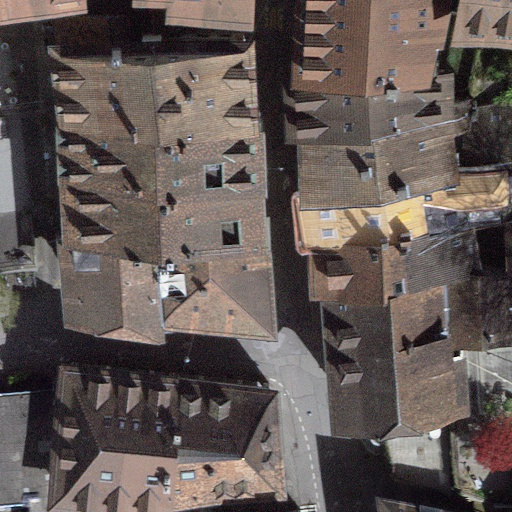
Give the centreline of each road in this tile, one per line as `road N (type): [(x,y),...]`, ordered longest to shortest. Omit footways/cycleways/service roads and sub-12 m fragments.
road 1 (residential): [(284,0),(309,351)]
road 2 (residential): [(0,330),(309,351)]
road 3 (residential): [(309,351),(341,511)]
